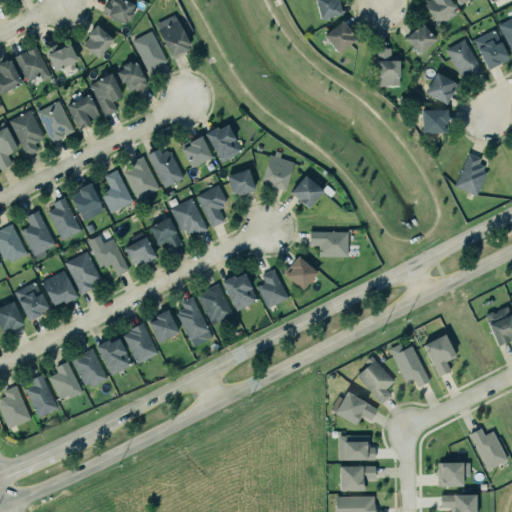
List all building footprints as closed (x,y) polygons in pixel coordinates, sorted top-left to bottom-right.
[(108,0),(108,1),(107,0),(101,12),(124,24),(126,19),(129,20),(133,13),(130,11),(134,4),(127,0),(108,0)] [(314,0),(320,20),(342,14),(339,0),(336,1),(335,0),(314,0)] [(452,8),(455,13),(439,23),(436,19),(434,20),(423,3),(427,0),(451,0),(455,6),(452,8)] [(154,23),(171,58),(188,49),(186,45),(190,43),(175,13),(154,23)] [(511,54),(497,24),(511,16),(511,54)] [(324,35),(342,20),(353,34),(351,35),(355,41),(339,53),(324,35)] [(404,38),(417,26),(419,28),(423,23),(437,38),(419,54),(404,38)] [(89,36),(87,35),(96,24),(113,38),(97,57),(82,44),(89,36)] [(493,28),(507,55),(498,60),(499,62),(488,68),(472,39),(493,28)] [(150,30),(131,40),(148,74),(156,70),(154,66),(166,60),(150,30)] [(443,48),(463,37),(480,68),(469,75),(467,72),(462,75),(461,73),(458,74),(443,48)] [(64,47),(61,40),(44,49),(54,70),(77,59),(69,44),(64,47)] [(35,46),(50,76),(42,80),(39,75),(26,82),(13,56),(24,50),(27,54),(28,54),(26,51),(35,46)] [(377,48),(390,48),(390,60),(399,60),(399,77),(376,76),(377,48)] [(10,59),(22,81),(0,93),(0,62),(6,59),(6,61),(10,59)] [(131,63),(129,60),(121,64),(123,68),(116,71),(121,82),(124,81),(128,90),(134,88),(135,90),(147,84),(135,61),(131,63)] [(436,71),(454,81),(454,82),(457,84),(452,93),(451,93),(445,103),(425,92),(436,71)] [(110,72),(122,94),(111,100),(116,110),(104,116),(88,84),(110,72)] [(88,94),(99,115),(89,120),(90,122),(83,126),(82,124),(78,127),(66,104),(88,94)] [(51,143),(34,111),(58,99),(73,130),(64,134),(63,131),(61,132),(63,136),(51,143)] [(7,120),(25,155),(37,149),(33,142),(37,141),(36,139),(43,136),(29,109),(7,120)] [(421,109),(421,132),(446,132),(446,122),(447,122),(447,109),(421,109)] [(0,121),(2,120),(16,147),(5,153),(10,163),(0,167),(0,121)] [(227,124),(218,129),(217,126),(204,133),(220,162),(242,150),(227,124)] [(201,135),(190,141),(189,139),(179,144),(191,167),(212,156),(201,135)] [(169,151),(167,152),(166,150),(160,153),(157,148),(146,153),(163,188),(183,178),(169,151)] [(269,154),(273,155),(275,150),(281,152),(279,157),(293,161),(284,189),(271,185),(272,183),(261,179),(269,154)] [(468,152),(453,185),(476,195),(486,172),(481,170),(483,165),(478,163),(480,158),(468,152)] [(142,156),(130,162),(133,167),(123,172),(139,203),(149,198),(147,194),(158,188),(142,156)] [(240,190),(232,193),(226,175),(248,168),(254,188),(241,193),(240,190)] [(116,169),(132,201),(110,212),(100,192),(110,187),(103,175),(116,169)] [(290,192),(305,174),(323,189),(308,208),(301,202),(302,201),(290,192)] [(90,183),(100,203),(99,203),(103,210),(82,220),(70,197),(73,195),(73,194),(79,190),(78,189),(90,183)] [(195,195),(211,226),(223,220),(217,209),(223,206),(221,203),(226,201),(217,184),(195,195)] [(63,196),(52,202),(55,207),(46,211),(60,240),(80,230),(63,196)] [(190,197),(207,229),(194,235),(192,231),(187,233),(184,228),(180,231),(168,208),(190,197)] [(37,209),(55,244),(33,256),(19,229),(29,224),(25,216),(37,209)] [(168,216),(181,242),(169,248),(165,241),(156,245),(147,226),(168,216)] [(0,228),(11,223),(26,253),(10,262),(8,258),(3,260),(0,254),(0,228)] [(91,223),(94,230),(89,233),(85,226),(91,223)] [(142,260),(136,263),(135,262),(132,263),(124,247),(132,243),(128,237),(141,230),(144,235),(145,235),(156,256),(143,262),(142,260)] [(347,231),(347,256),(318,256),(318,244),(308,244),(309,230),(347,231)] [(112,237),(102,242),(98,234),(85,240),(98,266),(103,264),(104,266),(110,263),(116,275),(128,269),(112,237)] [(64,262),(80,293),(91,287),(89,283),(99,278),(85,250),(64,262)] [(298,255),(318,271),(303,289),(283,273),(298,255)] [(273,268),(261,274),(264,281),(256,286),(267,308),(287,297),(273,268)] [(63,269),(77,296),(64,302),(63,300),(53,305),(40,281),(63,269)] [(244,273),(257,300),(235,310),(221,281),(233,275),(235,278),(244,273)] [(13,291),(28,320),(40,314),(39,312),(48,307),(34,280),(13,291)] [(217,283),(204,289),(205,289),(202,291),(202,292),(196,295),(211,324),(232,313),(217,283)] [(191,296),(180,302),(183,307),(177,310),(178,312),(176,314),(189,339),(208,329),(191,296)] [(13,300),(0,305),(0,327),(2,332),(23,323),(13,300)] [(483,313),(489,310),(490,311),(491,311),(491,312),(495,310),(495,309),(505,305),(511,321),(511,333),(506,335),(507,339),(501,342),(495,345),(486,324),(482,315),(483,314),(483,313)] [(167,309),(146,319),(158,342),(178,331),(167,309)] [(141,322),(130,328),(130,329),(127,330),(128,332),(121,335),(136,364),(157,352),(141,322)] [(450,371),(446,361),(454,357),(445,334),(423,343),(436,377),(450,371)] [(109,342),(108,339),(96,345),(110,374),(131,364),(118,338),(109,342)] [(401,349),(398,342),(386,348),(404,383),(410,380),(411,379),(412,378),(416,385),(426,380),(409,344),(401,349)] [(91,347),(106,378),(90,386),(88,382),(83,384),(70,359),(79,355),(78,354),(91,347)] [(393,381),(372,358),(354,375),(381,403),(390,395),(384,389),(393,381)] [(66,361),(54,367),(57,371),(47,376),(59,398),(67,394),(68,397),(81,391),(66,361)] [(41,373),(57,407),(37,416),(24,388),(32,385),(29,379),(41,373)] [(15,385),(29,418),(7,428),(0,411),(0,397),(5,395),(3,390),(15,385)] [(370,420),(376,408),(345,391),(333,413),(356,425),(361,415),(370,420)] [(466,431),(476,426),(480,432),(489,428),(504,457),(484,467),(466,431)] [(338,460),(374,459),(373,447),(368,447),(368,435),(337,435),(338,460)] [(468,477),(469,462),(438,462),(437,485),(462,486),(462,476),(468,477)] [(374,479),(374,465),(338,466),(339,491),(364,490),(364,479),(374,479)] [(330,492),(330,511),(374,511),(374,491),(330,492)] [(440,494),(440,508),(450,508),(449,511),(475,511),(475,494),(440,494)]
